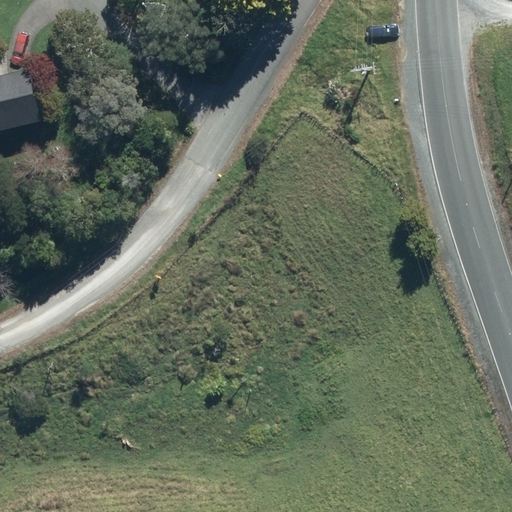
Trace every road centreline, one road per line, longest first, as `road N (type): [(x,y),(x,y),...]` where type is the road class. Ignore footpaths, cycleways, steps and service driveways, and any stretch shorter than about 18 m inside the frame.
road 1 (unclassified): [(0,338),(77,293),(175,200),(299,0)]
road 2 (secondary): [(438,0),(460,174),(511,343)]
